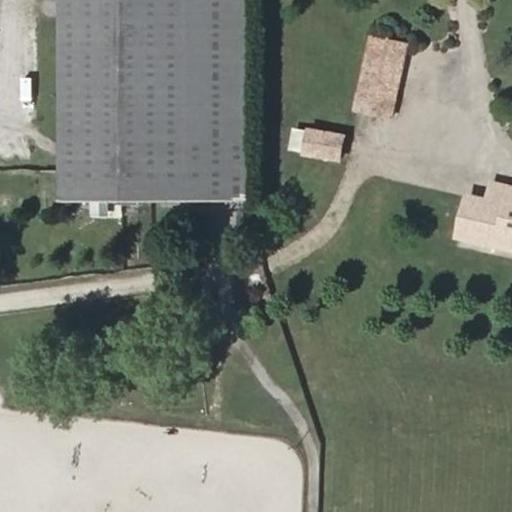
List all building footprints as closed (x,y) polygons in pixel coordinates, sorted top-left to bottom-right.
[(255,201),(253,0),(64,0),(65,201),(255,201)] [(401,114),(413,37),(373,31),(360,107),(401,114)] [(316,123),(310,151),(349,159),(355,131),(316,123)] [(511,187),(496,184),(492,201),(511,205),(511,187)] [(511,205),(492,201),(477,198),(468,236),(511,246),(511,205)]
